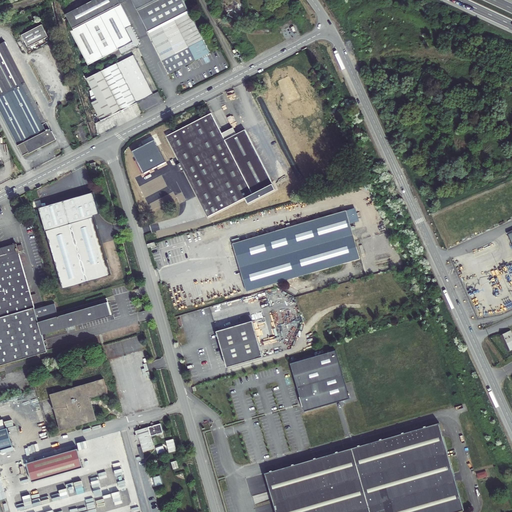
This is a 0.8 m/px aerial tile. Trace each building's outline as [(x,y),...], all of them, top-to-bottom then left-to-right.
[(74,29),(71,30),(88,64),(119,48),(133,41),(126,28),(132,25),(121,3),(118,0),(93,0),(67,14),(74,29)] [(126,1),(127,0),(132,0),(149,33),(190,12),(183,0),(118,0),(121,3),(126,1)] [(190,12),(149,33),(170,73),(195,60),(194,58),(209,50),(190,12)] [(43,24),(23,34),(29,47),(49,36),(43,24)] [(133,41),(119,48),(122,54),(139,45),(140,42),(132,25),(126,28),(133,41)] [(4,42),(44,123),(48,121),(8,40),(4,42)] [(0,105),(24,154),(56,138),(48,121),(44,123),(4,42),(0,44),(0,105)] [(194,58),(195,60),(210,52),(209,50),(194,58)] [(134,55),(116,65),(135,104),(154,94),(134,55)] [(106,119),(135,104),(116,65),(86,80),(92,90),(89,92),(91,103),(101,122),(106,119)] [(225,140),(221,133),(211,113),(168,135),(209,215),(272,183),(244,129),(236,134),(225,140)] [(233,127),(221,133),(225,140),(236,134),(233,127)] [(110,274),(92,215),(97,213),(91,192),(38,206),(62,288),(110,274)] [(346,210),(231,244),(234,253),(238,252),(249,291),(360,258),(346,210)] [(31,295),(16,243),(0,248),(0,366),(48,352),(42,336),(112,316),(107,298),(57,312),(54,303),(35,309),(33,302),(31,295)] [(252,321),(216,331),(227,368),(263,357),(252,321)] [(511,332),(509,326),(500,331),(507,347),(511,344),(511,332)] [(291,364),(300,397),(303,407),(305,412),(350,399),(336,351),(291,364)] [(103,379),(50,395),(61,431),(97,420),(91,399),(107,394),(103,379)] [(277,511),(452,511),(464,509),(439,422),(266,472),(277,511)] [(160,424),(148,427),(150,436),(163,433),(160,424)] [(8,428),(0,430),(0,450),(13,447),(8,428)] [(78,446),(27,462),(33,481),(83,466),(78,446)]
